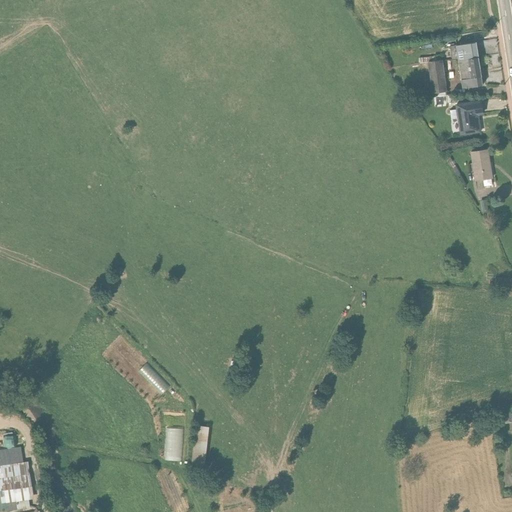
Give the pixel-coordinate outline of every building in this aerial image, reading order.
[(476,44),(455,47),(457,62),(478,59),(476,44)] [(431,92),(446,91),(444,59),(429,60),(431,92)] [(480,74),(478,59),(457,62),(459,77),(480,74)] [(459,77),(461,90),(482,87),(480,74),(459,77)] [(454,106),(459,137),(481,134),(478,117),(483,116),(480,102),(454,106)] [(469,153),(474,183),(492,180),(488,150),(469,153)] [(504,420),(511,419),(511,409),(503,410),(504,420)] [(208,458),(210,424),(196,423),(194,458),(208,458)] [(167,426),(167,459),(184,459),(184,427),(167,426)] [(0,449),(0,470),(1,478),(26,474),(21,446),(0,449)] [(1,478),(0,478),(0,504),(31,499),(26,474),(1,478)]
